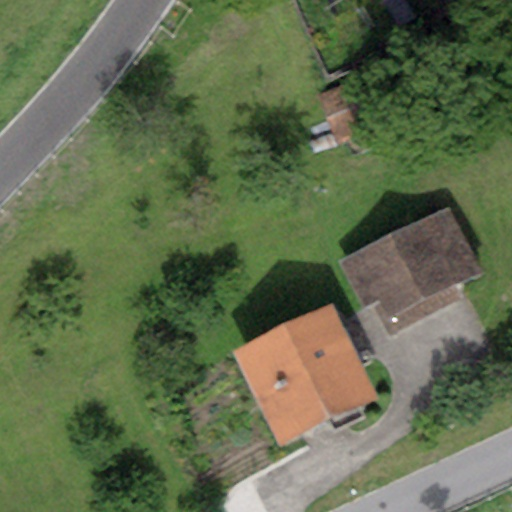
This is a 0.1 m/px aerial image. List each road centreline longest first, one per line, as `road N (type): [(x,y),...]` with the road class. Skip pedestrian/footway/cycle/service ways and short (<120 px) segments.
road 1 (residential): [(0,167),(139,0)]
road 2 (residential): [(511,453),(387,511)]
